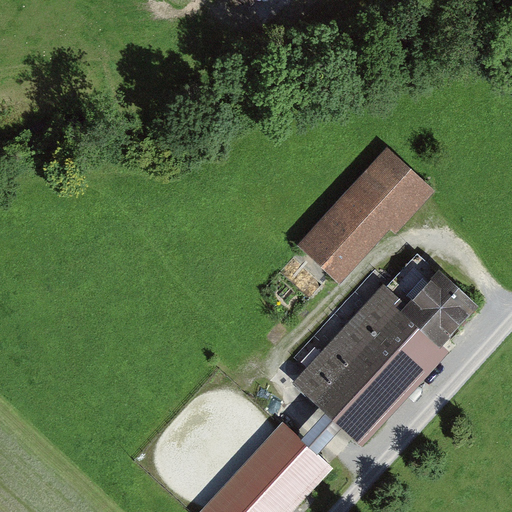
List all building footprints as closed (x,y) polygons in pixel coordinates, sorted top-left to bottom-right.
[(264,0),(244,0),(257,10),(264,0)] [(340,288),(429,192),(385,152),(297,249),(340,288)] [(442,346),(479,308),(439,273),(405,310),(442,346)] [(366,446),(448,352),(442,346),(405,310),(384,290),(297,383),(366,446)] [(292,511),(331,470),(285,427),(206,511),(292,511)]
